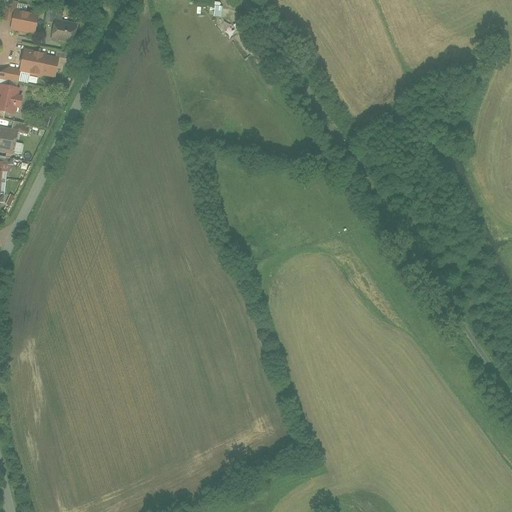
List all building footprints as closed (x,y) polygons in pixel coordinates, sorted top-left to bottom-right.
[(13,23),(12,29),(37,34),(41,15),(15,11),(16,6),(4,4),(1,21),(13,23)] [(54,22),(50,41),(71,45),(75,27),(54,22)] [(4,66),(2,78),(19,82),(20,73),(54,79),(58,56),(25,49),(21,69),(4,66)] [(0,86),(0,113),(16,116),(20,90),(0,86)] [(0,127),(0,153),(14,156),(18,134),(28,136),(30,126),(14,123),(12,130),(0,127)]
